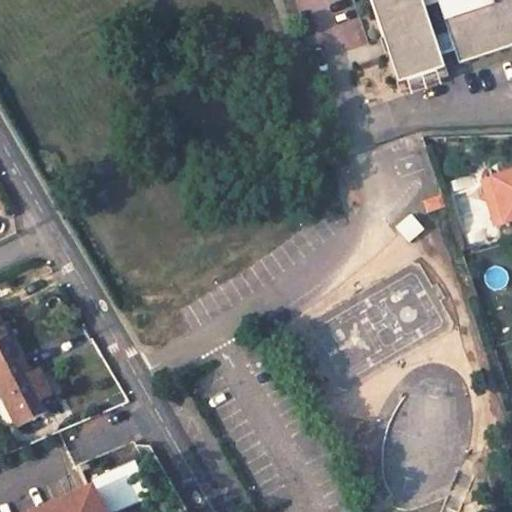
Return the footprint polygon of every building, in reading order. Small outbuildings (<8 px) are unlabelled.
[(427,0),(375,0),(405,83),(451,67),(427,0)] [(511,0),(443,0),(465,62),(511,45),(511,0)] [(502,222),(511,219),(511,172),(489,179),(502,222)] [(502,222),(489,179),(479,182),(492,225),(502,222)] [(424,214),(442,208),(438,198),(420,204),(424,214)] [(418,230),(407,216),(392,228),(399,236),(406,230),(411,236),(418,230)] [(404,242),(411,236),(406,230),(399,236),(404,242)] [(0,365),(17,357),(8,336),(2,340),(0,336),(0,365)] [(0,365),(0,394),(16,426),(45,412),(38,399),(45,395),(34,372),(26,376),(17,357),(0,365)] [(92,481),(105,511),(118,511),(150,498),(134,462),(92,481)] [(99,511),(90,491),(41,511),(99,511)]
